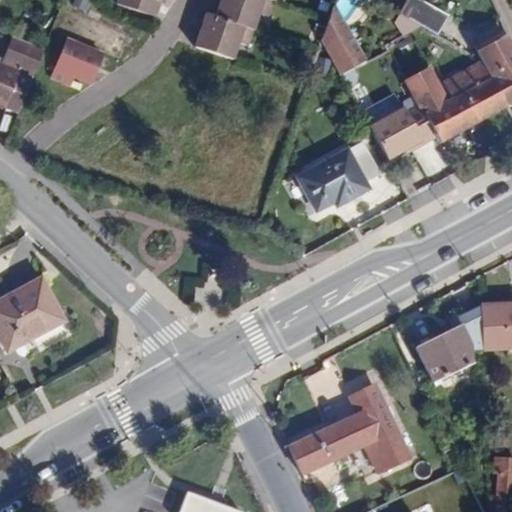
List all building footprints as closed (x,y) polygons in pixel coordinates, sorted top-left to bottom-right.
[(117,0),(117,3),(156,16),(161,0),(117,0)] [(220,0),(215,15),(206,13),(195,46),(234,60),(239,42),(248,45),(260,14),(268,17),(274,0),(220,0)] [(420,0),(407,0),(400,16),(418,26),(437,36),(448,15),(420,0)] [(334,6),(321,42),(339,75),(365,61),(334,6)] [(62,35),(43,72),(66,85),(71,76),(84,83),(99,54),(62,35)] [(507,106),(511,103),(511,46),(506,36),(477,51),(479,56),(483,63),(507,106)] [(12,37),(0,66),(13,71),(25,43),(12,37)] [(0,104),(18,112),(43,51),(25,43),(13,71),(0,66),(0,65),(0,104)] [(439,85),(483,63),(479,56),(436,79),(439,85)] [(431,69),(409,81),(443,141),(507,106),(483,63),(439,85),(436,79),(431,69)] [(370,129),(387,159),(405,149),(420,140),(423,144),(437,136),(441,142),(443,141),(409,81),(407,83),(421,107),(407,114),(405,110),(370,129)] [(420,140),(405,149),(408,153),(423,144),(420,140)] [(381,175),(363,142),(298,177),(317,213),(335,203),(338,207),(369,189),(367,183),(381,175)] [(39,280),(0,301),(0,339),(7,352),(63,322),(39,280)] [(511,305),(478,307),(480,343),(481,347),(481,349),(511,347),(511,305)] [(450,332),(416,349),(432,380),(469,361),(468,354),(468,348),(480,343),(478,307),(450,322),(454,330),(450,332)] [(411,340),(416,349),(450,332),(446,323),(411,340)] [(468,348),(468,354),(481,349),(481,347),(480,343),(468,348)] [(357,413),(289,448),(301,476),(364,445),(378,471),(408,456),(374,387),(351,398),(357,413)] [(492,504),(490,511),(511,511),(511,508),(511,458),(495,456),(493,474),(498,475),(495,504),(492,504)] [(233,511),(186,495),(179,511),(233,511)]
